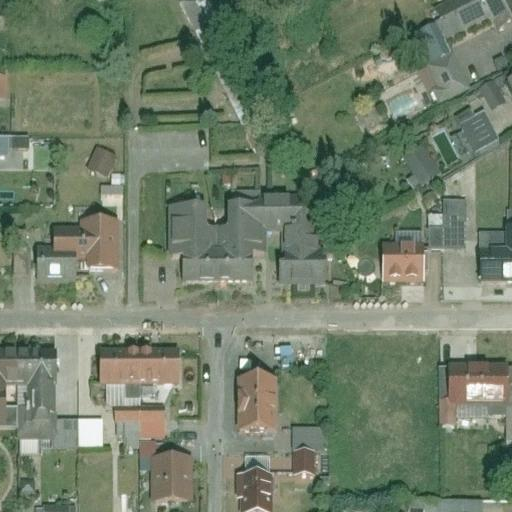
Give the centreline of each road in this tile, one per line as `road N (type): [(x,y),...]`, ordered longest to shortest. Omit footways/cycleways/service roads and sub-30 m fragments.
road 1 (residential): [(511,321),(214,322)]
road 2 (residential): [(214,322),(0,322)]
road 3 (residential): [(214,511),(214,322)]
